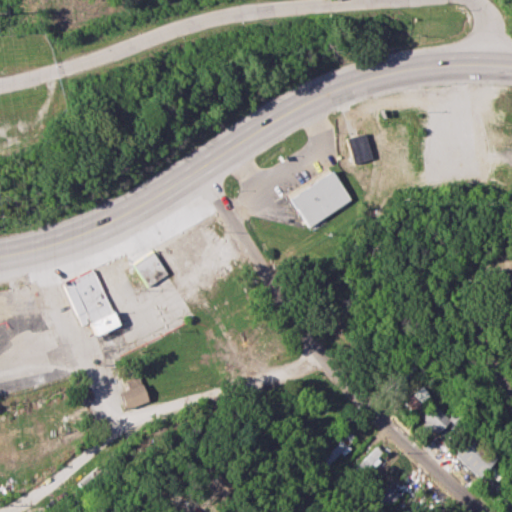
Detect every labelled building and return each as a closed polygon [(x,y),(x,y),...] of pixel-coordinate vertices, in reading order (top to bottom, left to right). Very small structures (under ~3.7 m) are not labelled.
[(306,226),(348,199),(329,170),(287,197),(306,226)] [(129,261),(145,286),(164,273),(148,249),(129,261)] [(59,282),(78,325),(85,322),(90,336),(115,325),(91,268),(59,282)] [(124,381),(126,388),(117,391),(124,408),(146,400),(137,375),(124,381)] [(402,400),(412,412),(430,397),(420,385),(402,400)] [(435,434),(450,418),(433,403),(418,419),(435,434)] [(497,457),(469,431),(450,450),(478,477),(497,457)] [(348,447),(341,440),(321,461),(328,468),(348,447)] [(382,452),(376,446),(358,464),(365,470),(382,452)]
